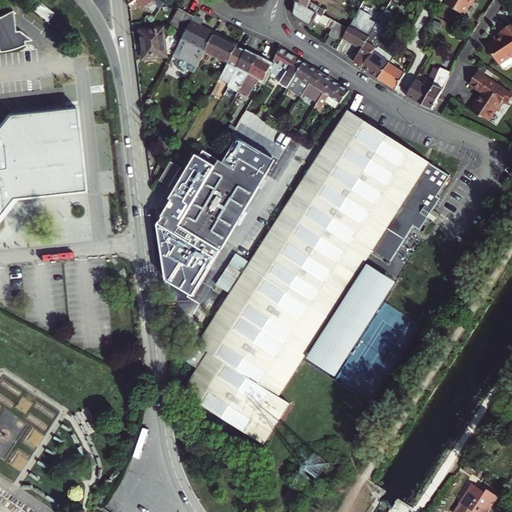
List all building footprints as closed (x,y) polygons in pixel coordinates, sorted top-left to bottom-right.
[(34,0),(30,0),(25,6),(49,25),(55,16),(34,0)] [(158,3),(162,11),(170,0),(129,0),(130,2),(131,5),(138,0),(145,10),(158,3)] [(309,7),(297,0),(295,12),(297,17),(312,26),(317,18),(333,28),(331,34),(338,39),(341,35),(345,37),(350,29),(325,15),(327,10),(312,2),(309,7)] [(392,0),(391,0),(388,5),(378,22),(383,25),(398,3),(392,0)] [(448,0),(447,2),(466,15),(474,2),(477,1),(477,0),(448,0)] [(381,1),(370,19),(377,23),(378,22),(388,5),(381,1)] [(180,9),(171,24),(178,28),(187,13),(180,9)] [(15,11),(0,18),(0,47),(1,47),(2,46),(3,46),(4,45),(5,47),(8,47),(10,47),(13,46),(17,45),(20,44),(23,43),(25,42),(28,41),(29,40),(31,39),(31,36),(38,35),(25,31),(21,31),(17,32),(15,11)] [(377,23),(370,19),(359,12),(352,24),(370,34),(373,29),(377,23)] [(187,13),(178,28),(187,34),(195,18),(187,13)] [(195,18),(187,34),(182,42),(175,55),(182,59),(178,66),(179,68),(184,71),(187,71),(187,69),(194,73),(205,52),(215,35),(201,27),(203,22),(195,18)] [(499,33),(498,38),(489,43),(501,62),(505,63),(511,58),(511,23),(502,30),(503,31),(499,33)] [(370,34),(352,24),(350,29),(345,37),(363,48),(370,34)] [(164,29),(141,32),(144,60),(166,58),(164,29)] [(373,29),(370,34),(363,48),(356,62),(364,66),(378,44),(384,37),(373,29)] [(230,43),(215,35),(205,52),(229,64),(238,46),(230,43)] [(378,44),(364,66),(380,77),(390,62),(395,55),(378,44)] [(238,46),(229,64),(225,71),(234,76),(247,51),(238,46)] [(274,62),(276,63),(272,72),(284,80),(281,84),(288,89),(305,63),(281,48),(274,62)] [(259,57),(247,51),(234,76),(231,81),(232,82),(229,87),(239,93),(250,74),(259,57)] [(250,74),(239,93),(248,98),(256,85),(257,85),(261,80),(265,81),(273,64),(259,57),(250,74)] [(390,62),(380,77),(398,89),(407,73),(390,62)] [(305,63),(288,89),(302,98),(305,93),(319,72),(305,63)] [(419,79),(410,97),(431,108),(433,109),(446,88),(452,72),(443,67),(433,83),(436,85),(434,89),(419,79)] [(465,105),(476,113),(477,112),(484,117),(492,105),(493,106),(498,98),(502,101),(508,92),(472,67),(463,80),(476,89),(477,91),(474,97),(472,95),(465,105)] [(222,76),(224,77),(231,81),(234,76),(225,71),(222,76)] [(333,81),(319,72),(305,93),(320,103),(333,81)] [(222,76),(212,94),(221,99),(229,83),(223,80),(224,77),(222,76)] [(418,78),(408,96),(410,97),(419,79),(418,78)] [(320,103),(315,109),(320,112),(327,102),(338,109),(342,104),(343,104),(350,91),(333,81),(320,103)] [(225,303),(188,358),(188,360),(199,367),(184,391),(264,444),(290,403),(279,396),(303,359),(365,268),(373,255),(389,266),(416,228),(421,231),(430,220),(436,211),(443,200),(439,198),(452,178),(352,111),(321,157),(248,267),(225,303)] [(261,111),(259,116),(268,121),(269,120),(271,116),(261,111)] [(286,123),(271,116),(269,120),(283,128),(286,123)] [(286,123),(283,128),(297,135),(299,130),(286,123)] [(302,130),(299,136),(310,142),(313,136),(302,130)] [(0,196),(8,196),(8,200),(13,204),(40,201),(44,196),(42,171),(37,171),(36,162),(40,162),(38,137),(33,132),(4,134),(1,138),(2,141),(0,141),(0,196)] [(178,226),(168,243),(180,251),(182,250),(182,251),(183,252),(183,253),(184,254),(185,254),(185,255),(186,255),(185,256),(190,261),(193,258),(195,259),(195,260),(196,260),(197,261),(199,261),(200,262),(201,262),(202,262),(203,262),(204,262),(205,261),(206,261),(207,261),(214,266),(280,157),(254,141),(236,171),(218,160),(183,219),(178,226)] [(191,174),(171,207),(169,210),(177,215),(183,219),(218,160),(204,152),(191,174)] [(170,165),(158,184),(168,191),(180,171),(170,165)] [(162,201),(171,207),(191,174),(182,169),(180,171),(168,191),(162,201)] [(441,215),(436,211),(430,220),(435,224),(441,215)] [(178,226),(183,219),(177,215),(172,222),(178,226)] [(168,243),(178,226),(172,222),(162,239),(168,243)] [(393,287),(365,268),(303,359),(331,378),(393,287)] [(474,484),(462,503),(463,504),(476,485),(474,484)] [(476,485),(463,504),(475,511),(487,511),(498,496),(487,488),(485,491),(480,488),(476,485)] [(492,506),(498,510),(506,497),(501,493),(492,506)]
